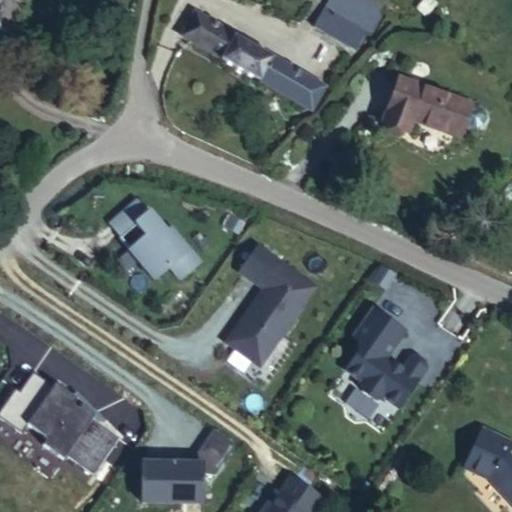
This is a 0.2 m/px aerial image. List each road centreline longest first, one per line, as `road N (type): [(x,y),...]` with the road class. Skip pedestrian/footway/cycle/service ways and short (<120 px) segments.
road 1 (residential): [(511,302),(171,150),(145,148)]
road 2 (residential): [(145,148),(125,146),(89,161),(0,242)]
road 3 (residential): [(145,148),(139,75),(149,0)]
